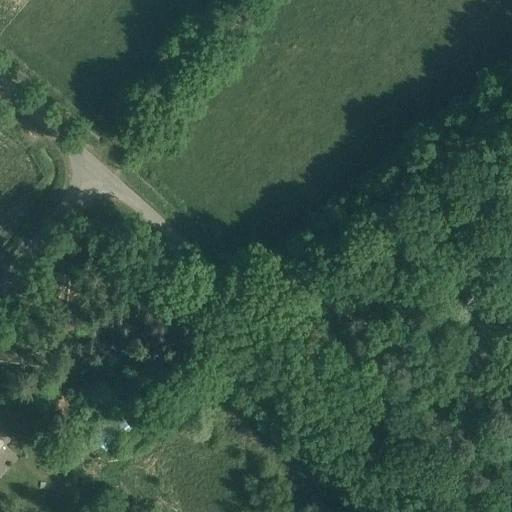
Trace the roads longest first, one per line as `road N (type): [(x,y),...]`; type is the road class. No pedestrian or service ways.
road 1 (unclassified): [(95,167),(227,289),(259,300),(511,108)]
road 2 (unclassified): [(0,287),(95,167)]
road 3 (unclassified): [(95,167),(0,78)]
